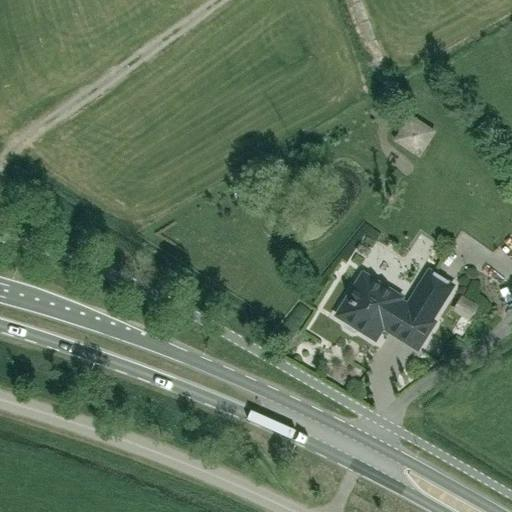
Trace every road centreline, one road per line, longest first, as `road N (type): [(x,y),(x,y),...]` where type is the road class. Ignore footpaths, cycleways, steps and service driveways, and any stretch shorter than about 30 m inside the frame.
road 1 (primary): [(363,455),(180,372),(0,311)]
road 2 (unclassified): [(293,511),(0,401)]
